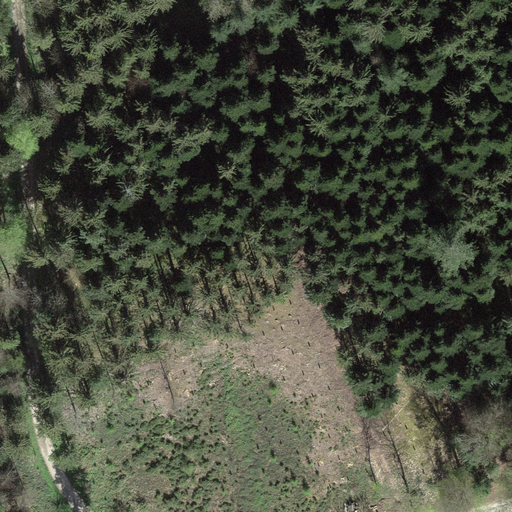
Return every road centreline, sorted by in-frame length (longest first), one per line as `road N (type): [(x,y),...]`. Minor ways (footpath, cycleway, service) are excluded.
road 1 (track): [(12,0),(39,401),(87,511)]
road 2 (track): [(168,0),(126,32),(59,126),(24,218)]
